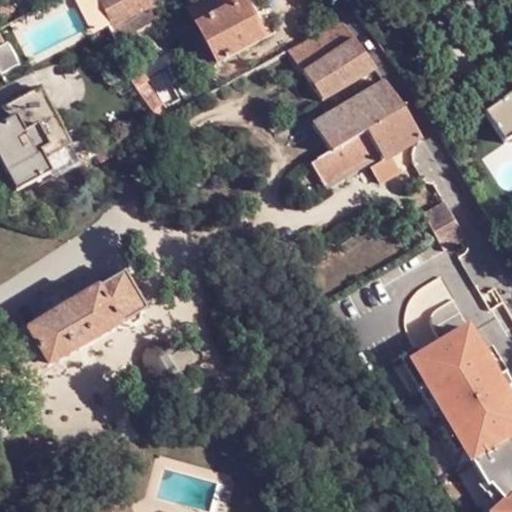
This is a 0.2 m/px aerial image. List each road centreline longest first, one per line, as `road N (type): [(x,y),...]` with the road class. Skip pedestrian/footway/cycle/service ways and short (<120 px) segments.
road 1 (residential): [(497,253),(335,0)]
road 2 (unknown): [(0,298),(122,231)]
